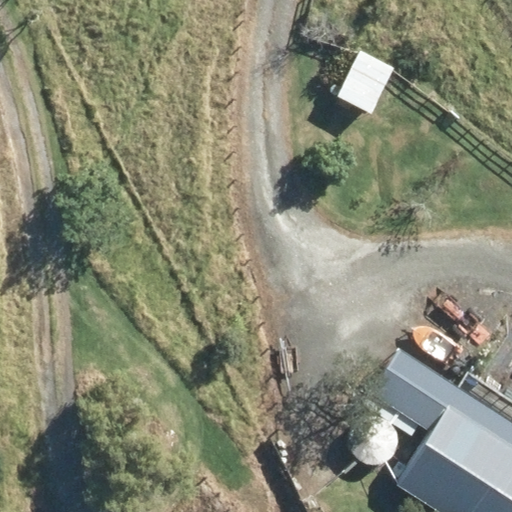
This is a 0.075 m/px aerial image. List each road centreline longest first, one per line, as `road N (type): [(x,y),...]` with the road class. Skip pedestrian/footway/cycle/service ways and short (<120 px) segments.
road 1 (track): [(0,55),(15,87),(35,295),(60,419),(111,490),(173,482),(183,394),(77,261)]
road 2 (track): [(276,0),(246,150),(297,276),(337,333)]
